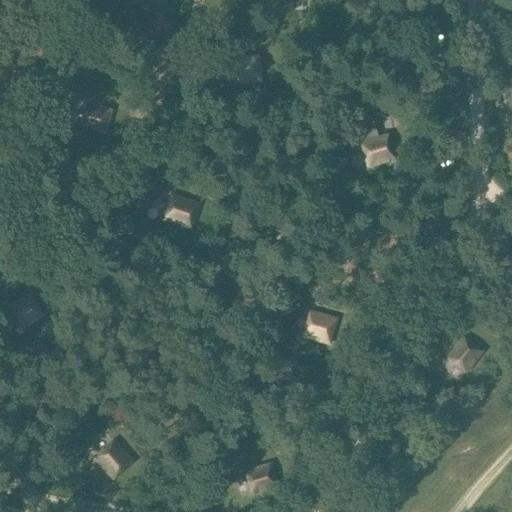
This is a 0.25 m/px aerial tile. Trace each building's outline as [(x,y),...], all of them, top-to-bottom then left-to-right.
[(133,2),(101,12),(111,44),(143,33),(133,2)] [(262,82),(260,55),(232,58),(234,84),(262,82)] [(113,109),(86,102),(79,129),(106,136),(113,109)] [(389,133),(377,137),(373,121),(358,125),(362,141),(360,141),(368,168),(397,160),(389,133)] [(193,192),(206,196),(210,184),(197,180),(193,192)] [(200,204),(171,194),(163,220),(192,230),(200,204)] [(45,316),(31,292),(6,307),(21,331),(45,316)] [(338,319),(311,311),(303,336),(330,345),(338,319)] [(486,351),(464,334),(446,358),(468,374),(486,351)] [(135,463),(114,439),(93,458),(113,482),(135,463)] [(458,455),(427,468),(440,499),(470,486),(458,455)] [(279,488),(272,463),(245,470),(252,496),(279,488)]
